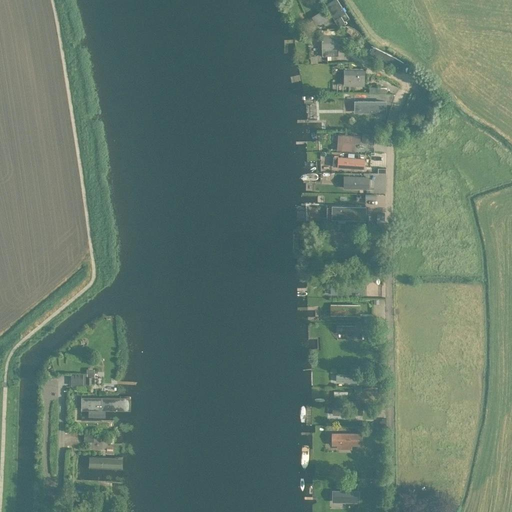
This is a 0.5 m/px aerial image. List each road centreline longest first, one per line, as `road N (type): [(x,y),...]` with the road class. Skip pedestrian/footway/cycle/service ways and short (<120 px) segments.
road 1 (track): [(403,88),(390,133),(389,511)]
road 2 (unclassified): [(61,387),(47,390),(45,454),(48,480),(59,491)]
